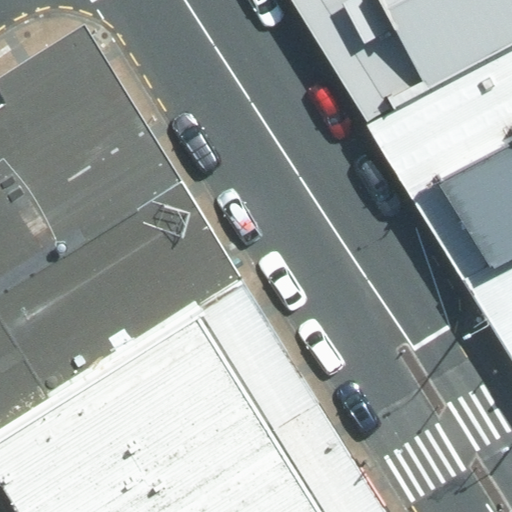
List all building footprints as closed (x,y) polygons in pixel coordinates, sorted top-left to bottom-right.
[(511,45),(511,0),(299,0),(374,127),(511,45)] [(398,511),(94,25),(0,83),(0,432),(49,511),(398,511)] [(511,45),(374,127),(416,199),(511,142),(511,45)] [(511,259),(511,142),(416,199),(466,286),(511,259)] [(511,259),(466,286),(511,363),(511,259)] [(49,511),(0,432),(0,511),(49,511)]
